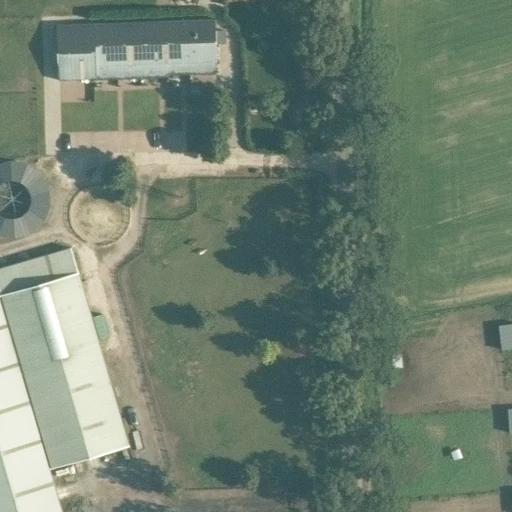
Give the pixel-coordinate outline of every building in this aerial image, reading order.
[(95,23),(96,78),(167,77),(166,74),(217,73),(216,41),(222,41),(221,35),(216,35),(215,20),(95,23)] [(199,86),(191,86),(191,96),(199,96),(199,86)] [(0,166),(0,233),(52,231),(49,163),(0,166)] [(178,236),(177,220),(152,221),(153,237),(178,236)] [(129,445),(83,287),(72,248),(0,268),(0,290),(1,295),(0,295),(0,511),(62,511),(50,468),(129,445)] [(109,336),(102,314),(93,317),(100,339),(109,336)]
